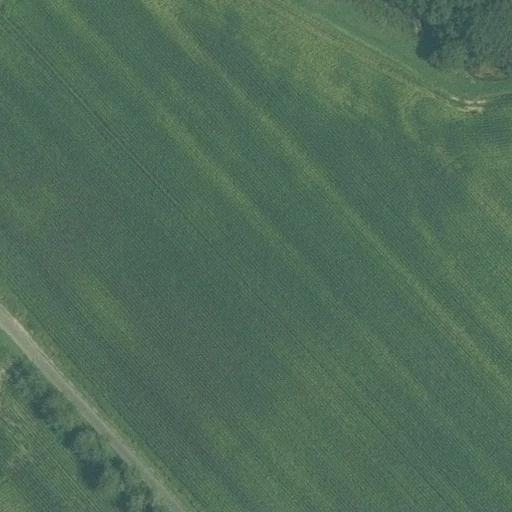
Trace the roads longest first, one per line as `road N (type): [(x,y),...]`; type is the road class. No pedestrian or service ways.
road 1 (unclassified): [(182,511),(0,309)]
road 2 (track): [(311,0),(480,84),(511,88)]
